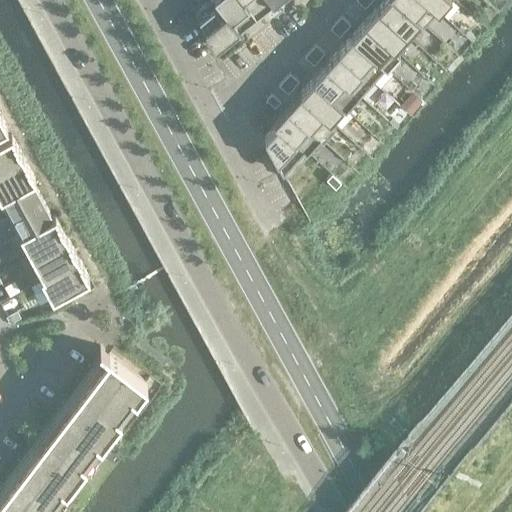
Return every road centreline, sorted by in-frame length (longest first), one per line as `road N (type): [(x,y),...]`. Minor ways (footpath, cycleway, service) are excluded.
road 1 (residential): [(48,0),(326,496)]
road 2 (track): [(511,264),(412,378),(378,392),(355,382),(265,220)]
road 3 (residential): [(13,405),(85,309),(0,329)]
road 4 (residential): [(208,110),(263,75),(336,0)]
road 5 (residential): [(208,110),(146,0)]
road 6 (residential): [(265,220),(208,110)]
